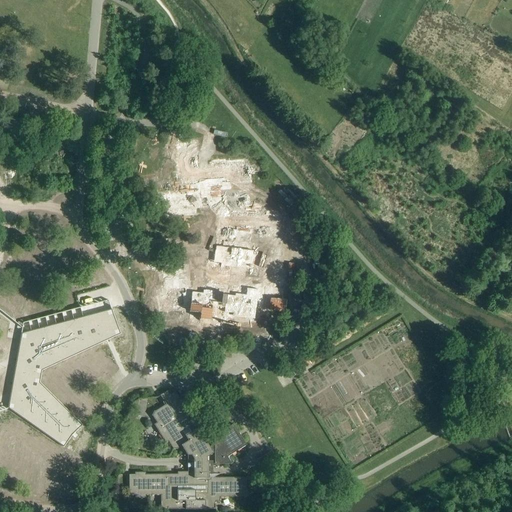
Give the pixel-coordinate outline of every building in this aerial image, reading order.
[(261,17),(266,20),(272,9),(266,6),(261,17)] [(219,218),(215,251),(214,251),(212,263),(209,262),(205,291),(203,290),(203,293),(192,292),(192,293),(186,292),(186,289),(187,288),(186,266),(164,268),(166,300),(162,300),(163,313),(163,312),(183,310),(190,311),(189,320),(200,321),(199,324),(211,325),(213,310),(221,311),(221,313),(233,314),(233,317),(255,320),(257,304),(271,306),(270,310),(285,312),(285,313),(286,313),(287,301),(283,300),(287,268),(264,265),(261,290),(259,290),(230,286),(232,267),(251,270),(254,251),(249,251),(252,230),(287,234),(288,218),(285,218),(286,215),(266,212),(267,208),(246,206),(246,213),(235,211),(235,212),(231,211),(222,201),(221,191),(231,190),(230,186),(231,186),(231,183),(252,182),(252,174),(254,174),(253,166),(246,167),(246,161),(224,163),(224,161),(212,162),(213,168),(199,169),(199,162),(201,162),(201,161),(199,161),(197,140),(190,140),(189,138),(182,139),(182,146),(177,147),(179,168),(177,168),(178,180),(184,179),(185,193),(177,194),(177,191),(177,193),(155,195),(156,203),(154,203),(154,210),(162,210),(162,215),(184,214),(184,215),(195,215),(195,208),(209,207),(219,218)] [(139,260),(140,271),(158,271),(157,259),(139,260)] [(16,356),(7,409),(63,448),(71,436),(82,425),(39,383),(41,371),(56,364),(73,356),(110,339),(120,334),(114,317),(111,309),(20,334),(18,345),(16,356)] [(265,333),(257,332),(256,342),(264,343),(265,333)] [(290,368),(294,375),(311,364),(307,358),(290,368)] [(173,448),(173,449),(178,449),(182,446),(188,456),(189,456),(189,472),(178,472),(178,475),(146,475),(146,473),(135,473),(135,475),(129,475),(130,496),(136,496),(136,498),(146,498),(146,496),(161,495),(161,503),(161,510),(215,510),(215,503),(216,503),(216,502),(220,502),(220,498),(249,497),(249,489),(247,489),(247,478),(210,478),(209,462),(209,457),(209,456),(215,453),(215,465),(233,464),(232,464),(228,457),(247,445),(234,424),(215,436),(215,435),(215,445),(210,448),(198,429),(207,424),(200,413),(191,418),(192,419),(190,420),(182,407),(184,406),(175,392),(170,395),(168,391),(161,396),(166,405),(155,412),(152,416),(153,417),(158,424),(155,425),(166,443),(169,442),(173,448)] [(261,458),(266,467),(276,461),(271,452),(261,458)]
